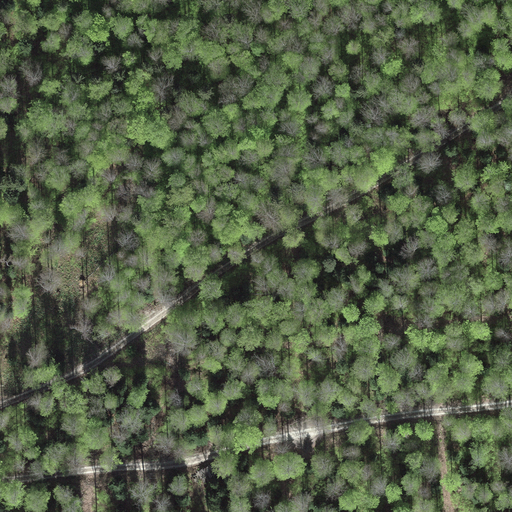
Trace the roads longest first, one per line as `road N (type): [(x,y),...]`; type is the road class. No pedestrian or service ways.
road 1 (track): [(0,403),(77,371),(279,234),(511,95)]
road 2 (track): [(0,479),(166,464),(330,427),(511,400)]
